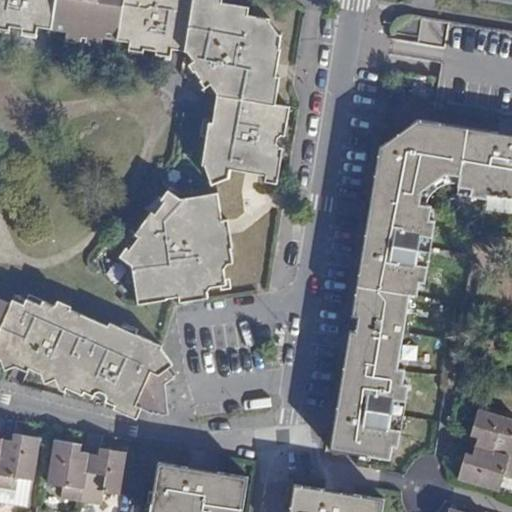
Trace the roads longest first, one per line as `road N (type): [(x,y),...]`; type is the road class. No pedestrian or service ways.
road 1 (residential): [(277,434),(292,414),(351,0)]
road 2 (residential): [(277,434),(235,443),(149,435),(0,403)]
